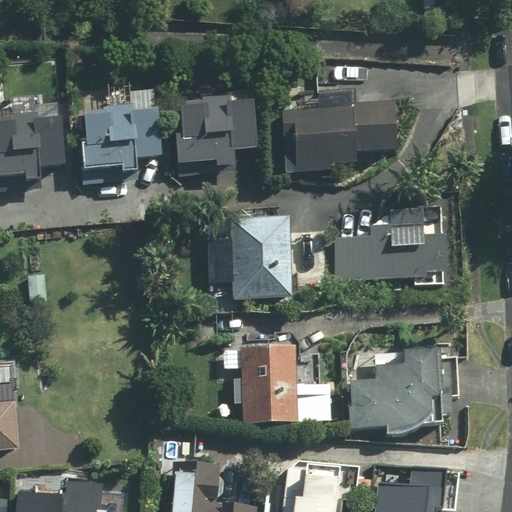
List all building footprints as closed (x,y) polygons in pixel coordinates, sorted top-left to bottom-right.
[(227,105),(178,105),(179,169),(215,168),(215,171),(232,171),(232,157),(256,157),(255,113),(227,113),(227,105)] [(351,116),(281,114),(280,144),(293,144),(292,176),(333,177),(333,170),(355,171),(355,159),(393,160),(394,113),(351,112),(351,116)] [(131,117),(81,116),(80,178),(136,179),(136,166),(157,166),(158,121),(130,121),(131,117)] [(0,131),(0,185),(23,185),(23,189),(40,188),(40,174),(61,174),(61,130),(35,130),(35,122),(7,123),(7,131),(0,131)] [(443,290),(445,221),(388,219),(388,234),(370,233),(369,244),(334,242),(333,283),(413,286),(413,289),(443,290)] [(290,304),(291,227),(209,225),(208,288),(232,288),(231,303),(290,304)] [(46,277),(27,279),(29,308),(48,307),(46,277)] [(300,337),(274,337),(274,343),(243,343),(244,432),(299,431),(299,425),(327,425),(326,390),(318,390),(317,359),(300,359),(300,337)] [(16,356),(0,355),(0,384),(15,385),(16,356)] [(438,362),(376,360),(373,384),(350,382),(346,433),(388,437),(387,444),(389,444),(391,444),(393,444),(395,444),(397,444),(399,444),(401,443),(403,443),(405,443),(407,442),(409,442),(411,441),(413,440),(415,439),(416,439),(418,438),(420,437),(422,436),(423,435),(425,434),(427,432),(440,432),(438,362)] [(12,411),(11,392),(0,392),(0,460),(19,460),(18,410),(12,411)] [(197,463),(198,445),(170,444),(166,511),(254,511),(254,508),(217,506),(219,465),(197,463)] [(417,471),(416,491),(378,489),(376,511),(455,511),(458,474),(417,471)] [(330,511),(333,478),(283,475),(280,511),(330,511)] [(13,505),(12,511),(120,511),(121,503),(102,502),(103,494),(61,491),(59,508),(13,505)]
